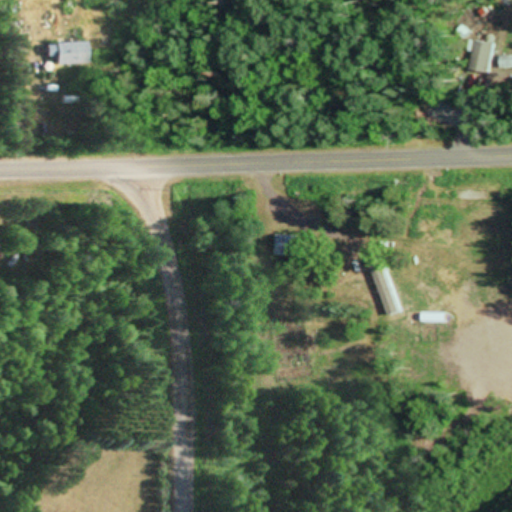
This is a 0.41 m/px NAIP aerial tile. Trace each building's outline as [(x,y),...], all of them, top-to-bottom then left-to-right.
[(494,47),(475,42),(469,72),(488,76),(494,47)] [(48,44),(48,66),(80,66),(80,44),(48,44)] [(511,56),(500,57),(500,70),(511,69),(511,56)] [(437,222),(415,222),(415,244),(437,244),(437,222)] [(275,259),(296,260),(297,238),(276,237),(275,259)] [(385,272),(339,270),(338,281),(385,283),(385,272)]
